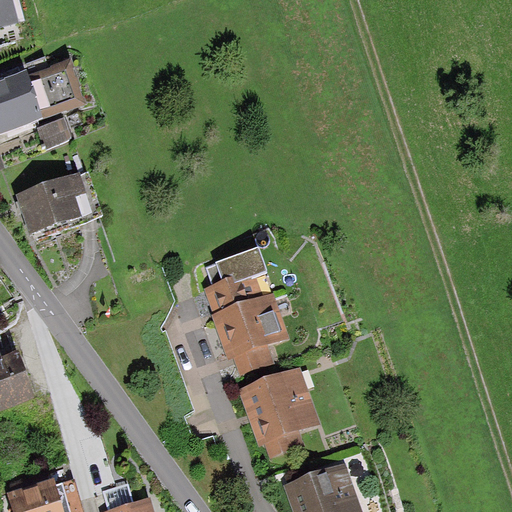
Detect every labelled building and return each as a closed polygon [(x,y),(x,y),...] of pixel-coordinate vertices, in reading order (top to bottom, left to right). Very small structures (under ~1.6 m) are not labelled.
[(0,0),(0,32),(21,27),(12,0),(0,0)] [(28,74),(45,123),(89,107),(73,59),(28,74)] [(0,82),(0,137),(45,123),(28,74),(0,82)] [(65,121),(38,130),(40,140),(44,143),(47,151),(72,141),(65,121)] [(81,177),(17,198),(31,238),(83,220),(76,200),(87,196),(81,177)] [(213,288),(205,291),(214,317),(212,317),(229,362),(234,360),(240,378),(275,365),(269,349),(293,341),(276,293),(264,297),(257,279),(268,275),(259,251),(207,270),(213,288)] [(195,413),(166,334),(138,344),(167,424),(195,413)] [(0,414),(36,403),(20,355),(2,361),(0,356),(0,414)] [(301,369),(239,392),(260,448),(265,446),(271,461),(306,448),(301,435),(323,428),(301,369)] [(364,511),(347,465),(284,488),(292,511),(364,511)] [(8,497),(12,511),(69,511),(62,487),(57,488),(55,483),(8,497)] [(154,511),(151,501),(112,511),(154,511)]
